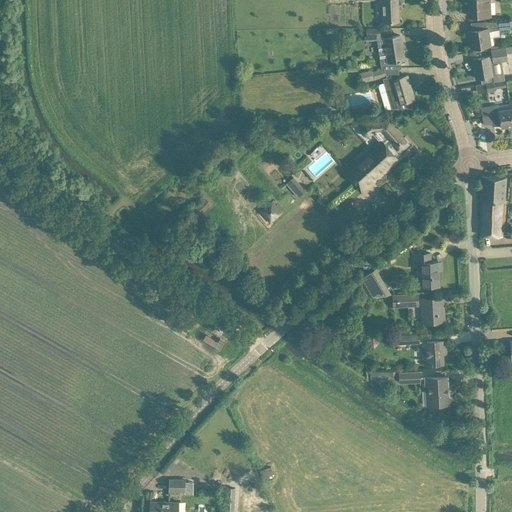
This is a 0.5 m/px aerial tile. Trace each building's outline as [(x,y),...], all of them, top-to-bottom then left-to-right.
[(397,0),(378,0),(379,5),(382,5),(383,22),(399,21),(397,0)] [(469,0),(470,16),(490,15),(489,0),(469,0)] [(474,30),(468,31),(471,49),(494,45),(493,38),(489,38),(488,31),(511,27),(511,21),(473,22),(474,30)] [(380,38),(380,33),(380,29),(366,29),(366,41),(376,39),(380,68),(391,68),(401,68),(400,59),(404,59),(400,35),(380,38)] [(492,55),(473,58),(476,78),(493,75),(491,63),(508,60),(506,52),(511,50),(511,45),(506,47),(491,49),(492,55)] [(492,64),(493,72),(500,71),(499,63),(492,64)] [(360,72),(363,82),(374,79),(372,69),(360,72)] [(399,104),(414,100),(407,75),(399,77),(398,74),(389,74),(388,77),(384,79),(388,93),(395,91),(397,97),(389,99),(392,109),(400,108),(399,104)] [(505,82),(494,83),(494,81),(486,82),(487,92),(495,90),(495,88),(506,86),(505,82)] [(500,125),(498,110),(499,110),(498,105),(491,106),(481,108),(483,124),(492,123),(492,126),(500,125)] [(331,106),(315,107),(317,120),(332,119),(331,106)] [(508,127),(508,129),(511,128),(511,121),(510,108),(499,110),(498,110),(500,125),(501,128),(508,127)] [(382,141),(346,173),(361,189),(380,172),(379,171),(385,166),(386,167),(397,158),(387,147),(392,143),(395,147),(404,139),(388,122),(366,123),(365,124),(363,124),(362,125),(361,127),(361,128),(361,130),(361,131),(362,133),(363,134),(364,135),(365,135),(367,135),(368,135),(370,135),(371,134),(378,128),(389,140),(384,144),(382,141)] [(294,176),(285,183),(298,197),(306,189),(294,176)] [(481,200),(480,235),(502,236),(506,177),(482,176),(480,200),(481,200)] [(205,198),(192,210),(198,217),(211,204),(205,198)] [(270,224),(283,212),(271,200),(259,212),(270,224)] [(414,254),(415,263),(421,263),(422,286),(439,285),(438,261),(431,262),(430,253),(414,254)] [(359,278),(358,279),(368,295),(391,294),(375,268),(359,278)] [(418,292),(392,294),(393,308),(418,306),(418,292)] [(357,307),(365,307),(364,295),(356,296),(357,307)] [(444,305),(443,297),(421,298),(422,322),(444,321),(444,312),(440,313),(440,306),(444,305)] [(213,339),(206,334),(203,339),(210,344),(213,339)] [(397,343),(419,342),(418,334),(397,335),(397,343)] [(443,363),(442,341),(423,341),(424,364),(443,363)] [(373,385),(395,386),(395,371),(373,371),(373,385)] [(420,372),(399,373),(399,382),(420,381),(420,372)] [(447,376),(425,377),(426,405),(449,404),(449,402),(452,398),(448,396),(447,376)] [(274,474),(271,466),(258,470),(261,478),(274,474)] [(185,491),(185,479),(169,479),(169,491),(185,491)] [(232,511),(234,488),(224,487),(223,511),(232,511)] [(179,511),(179,501),(172,501),(150,501),(149,511),(179,511)]
